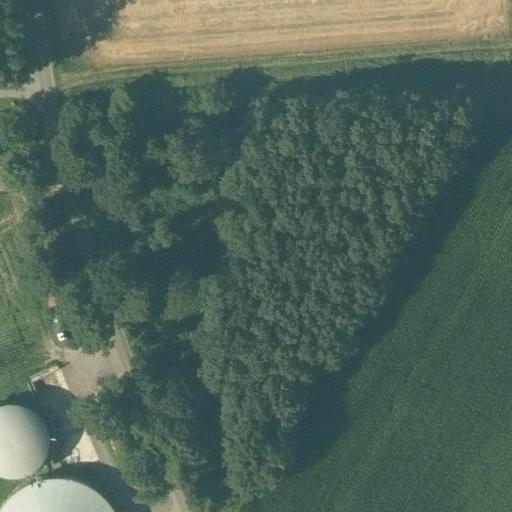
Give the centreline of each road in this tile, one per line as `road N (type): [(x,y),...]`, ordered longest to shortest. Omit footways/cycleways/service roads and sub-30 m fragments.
road 1 (unclassified): [(184,511),(61,153),(29,0)]
road 2 (track): [(511,47),(46,84)]
